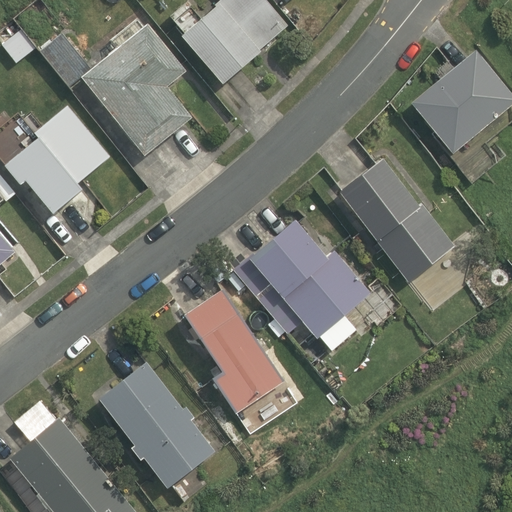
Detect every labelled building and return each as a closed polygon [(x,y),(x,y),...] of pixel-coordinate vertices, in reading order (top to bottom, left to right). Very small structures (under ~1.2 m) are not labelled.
[(217,7),(183,36),(225,84),(264,52),(262,49),(289,25),(267,0),(221,0),(216,5),(217,7)] [(93,69),(83,77),(147,156),(195,117),(169,87),(189,71),(149,23),(144,28),(138,20),(111,41),(118,49),(93,69)] [(36,50),(21,30),(2,45),(18,64),(36,50)] [(83,77),(93,69),(63,34),(41,52),(70,88),(83,77)] [(511,91),(477,49),(412,102),(455,154),(511,106),(511,91)] [(27,179),(55,212),(86,186),(81,180),(112,154),(69,103),(36,131),(40,135),(7,163),(23,182),(27,179)] [(384,156),(341,189),(410,282),(457,245),(423,202),(421,204),(384,156)] [(0,265),(18,250),(0,229),(0,208),(2,207),(0,204),(0,202),(5,199),(7,201),(16,194),(2,179),(5,177),(0,171),(0,265)] [(329,255),(298,217),(236,269),(289,333),(304,320),(319,338),(322,336),(333,350),(358,329),(346,314),(372,291),(336,248),(329,255)] [(286,380),(225,287),(187,312),(224,370),(215,376),(238,412),(286,380)] [(170,485),(218,449),(194,419),(198,416),(188,404),(185,406),(149,360),(102,395),(139,443),(135,446),(143,457),(147,455),(170,485)] [(31,439),(13,454),(57,511),(139,511),(61,415),(57,418),(42,400),(16,421),(31,439)]
